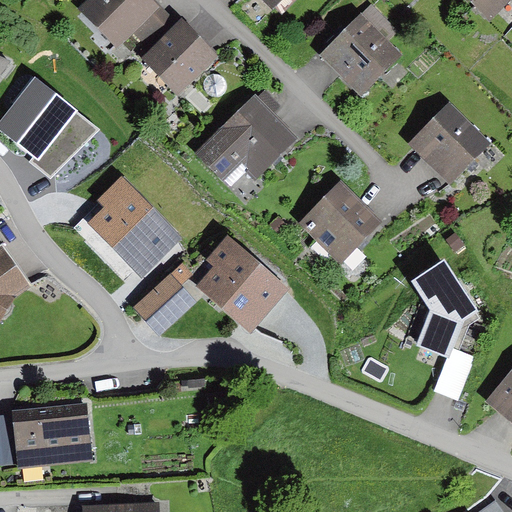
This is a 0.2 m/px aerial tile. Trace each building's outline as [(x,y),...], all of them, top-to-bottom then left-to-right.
[(159,5),(154,0),(85,0),(78,8),(116,47),(123,41),(159,5)] [(281,0),(263,0),(272,9),(281,0)] [(510,0),(469,0),(490,20),(510,0)] [(178,23),(159,5),(123,41),(141,59),(178,23)] [(372,5),(320,53),(360,95),(404,54),(392,41),(399,34),(372,5)] [(218,56),(181,19),(178,23),(141,59),(177,96),(218,56)] [(0,76),(12,61),(0,55),(0,76)] [(34,76),(0,124),(0,132),(32,158),(29,165),(52,181),(101,130),(34,76)] [(305,147),(259,100),(202,156),(228,182),(247,164),(267,184),(305,147)] [(491,141),(448,101),(408,143),(452,183),(491,141)] [(181,237),(121,176),(96,200),(102,208),(86,219),(140,277),(181,237)] [(383,225),(342,185),(303,226),(344,266),(383,225)] [(280,217),(271,226),(279,234),(288,225),(280,217)] [(455,233),(445,239),(455,252),(464,246),(455,233)] [(290,293),(227,241),(209,262),(216,269),(199,290),(253,336),(290,293)] [(4,250),(0,252),(0,335),(6,311),(33,293),(4,250)] [(444,260),(411,280),(429,310),(415,346),(450,359),(454,349),(464,322),(478,313),(444,260)] [(170,272),(132,305),(159,335),(196,303),(170,272)] [(476,358),(454,349),(450,359),(436,392),(458,401),(476,358)] [(511,375),(488,406),(511,424),(511,375)] [(205,380),(188,381),(189,388),(206,387),(205,380)] [(87,403),(12,411),(13,415),(18,465),(18,468),(93,461),(87,403)] [(0,466),(18,465),(13,415),(0,415),(0,466)] [(503,511),(493,500),(477,511),(503,511)] [(158,511),(158,503),(84,506),(83,511),(158,511)]
